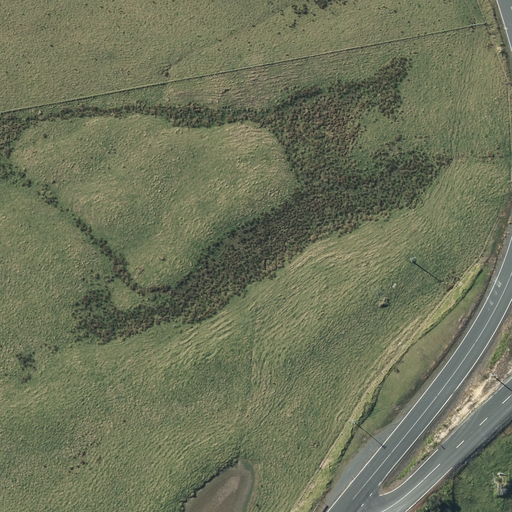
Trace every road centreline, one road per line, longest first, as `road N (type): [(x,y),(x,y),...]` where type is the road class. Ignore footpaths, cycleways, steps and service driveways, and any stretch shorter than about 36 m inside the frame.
road 1 (secondary): [(346,511),(461,364),(511,275)]
road 2 (tertiary): [(511,395),(381,511)]
